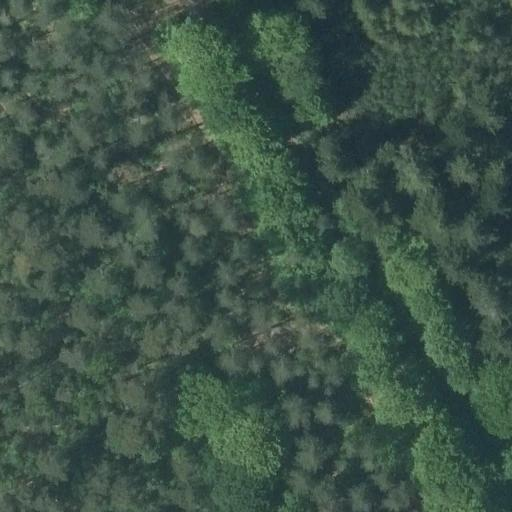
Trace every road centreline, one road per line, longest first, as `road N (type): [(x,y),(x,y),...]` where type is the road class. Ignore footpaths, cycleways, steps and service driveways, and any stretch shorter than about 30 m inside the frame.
road 1 (unknown): [(241,25),(511,479)]
road 2 (track): [(285,511),(470,446)]
